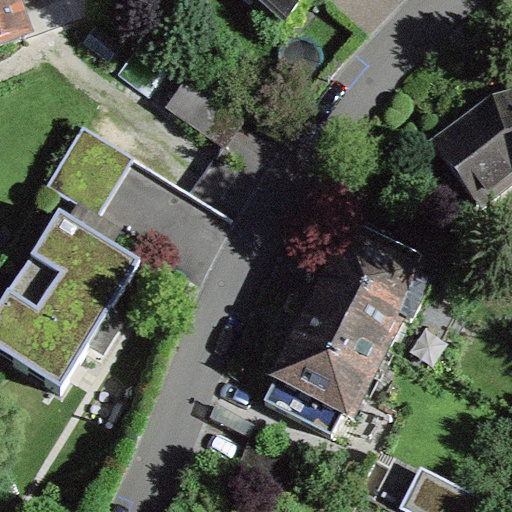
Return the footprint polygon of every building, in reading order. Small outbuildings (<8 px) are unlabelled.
[(0,0),(0,46),(33,34),(20,0),(0,0)] [(259,0),(285,24),(292,17),(306,0),(259,0)] [(247,116),(194,78),(171,109),(225,147),(247,116)] [(511,100),(495,105),(494,104),(436,149),(478,205),(511,179),(511,100)] [(83,131),(47,190),(98,221),(135,162),(83,131)] [(74,374),(140,267),(59,218),(0,313),(0,357),(61,395),(74,374)] [(419,281),(343,242),(314,299),(308,310),(384,349),(388,352),(404,320),(411,324),(429,289),(418,284),(419,281)] [(384,349),(308,310),(297,331),(274,377),(278,380),(265,405),(332,439),(345,414),(350,416),(384,349)] [(309,469),(251,440),(236,474),(295,504),(309,469)] [(371,466),(356,494),(390,511),(407,511),(418,491),(371,466)]
